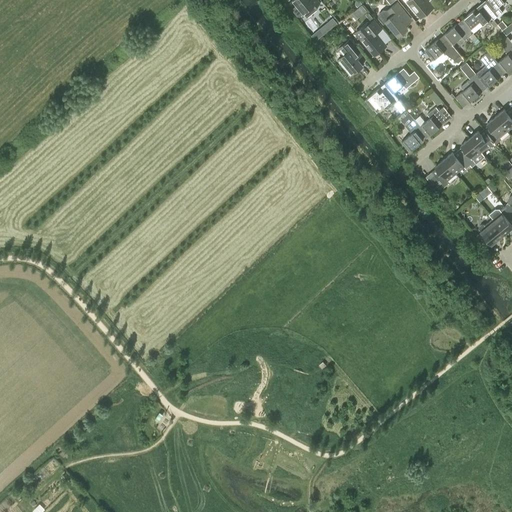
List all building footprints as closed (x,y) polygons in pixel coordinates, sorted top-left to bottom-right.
[(315,7),(320,3),(317,0),(292,0),(297,5),(293,8),(293,10),(298,16),(300,16),(303,13),(307,18),(317,9),(315,7)] [(408,0),(406,1),(420,17),(432,7),(426,0),(408,0)] [(485,0),(481,4),(493,20),(503,12),(498,6),(505,0),(485,0)] [(377,18),(383,24),(386,22),(398,36),(407,28),(400,20),(406,14),(396,2),(386,11),(382,10),(378,14),(377,18)] [(493,20),(481,4),(462,19),(473,33),(491,18),(493,20)] [(366,10),(362,5),(357,9),(362,14),(366,10)] [(367,24),(356,33),(374,55),(386,46),(375,34),(381,29),(373,19),(367,24)] [(473,33),(462,19),(444,35),(460,55),(460,54),(452,44),(462,36),(465,40),(473,33)] [(498,25),(502,30),(507,27),(502,21),(498,25)] [(507,26),(507,27),(502,30),(506,35),(511,31),(507,26)] [(324,34),(319,29),(312,35),(316,40),(324,34)] [(465,60),(460,55),(444,35),(425,50),(433,60),(443,52),(454,60),(460,65),(465,60)] [(507,54),(498,62),(497,62),(505,72),(511,66),(511,42),(507,37),(501,41),(507,54)] [(351,75),(362,65),(352,52),(356,49),(349,40),(339,48),(344,54),(338,59),(351,75)] [(505,72),(497,62),(498,62),(489,51),(480,59),(486,65),(476,74),(487,87),(505,72)] [(385,83),(393,93),(403,85),(406,88),(415,81),(404,68),(385,83)] [(468,103),(487,87),(476,74),(461,86),(464,90),(460,93),(468,103)] [(402,113),(406,109),(393,93),(385,83),(365,99),(374,109),(382,103),(387,109),(394,103),(402,113)] [(437,105),(442,100),(439,97),(439,96),(433,100),(437,105)] [(415,119),(414,118),(428,135),(447,120),(436,107),(427,114),(430,118),(425,122),(420,115),(415,119)] [(511,112),(509,115),(504,109),(495,116),(507,131),(511,126),(511,112)] [(410,151),(428,135),(414,118),(415,119),(409,112),(401,119),(412,133),(402,141),(410,151)] [(487,123),(492,129),(487,133),(496,143),(501,140),(499,138),(507,131),(495,116),(487,123)] [(483,136),(478,131),(470,138),(481,152),(490,145),(491,147),(496,143),(487,133),(483,136)] [(485,156),(481,152),(470,138),(461,145),(466,151),(461,154),(470,165),(472,167),(485,156)] [(452,152),(444,159),(456,174),(464,167),(466,169),(470,165),(461,154),(457,158),(452,152)] [(501,163),(506,169),(511,164),(507,158),(501,163)] [(447,181),(456,174),(444,159),(435,166),(440,172),(435,176),(439,180),(444,186),(449,182),(447,181)] [(439,180),(435,176),(432,171),(426,177),(433,186),(439,180)] [(479,194),(475,197),(480,202),(483,199),(479,194)] [(511,227),(511,224),(509,220),(511,217),(511,215),(504,206),(500,210),(499,209),(495,209),(489,214),(493,219),(505,233),(511,227)] [(493,219),(484,226),(483,224),(478,228),(492,244),(505,233),(493,219)] [(486,241),(480,233),(477,236),(483,243),(486,241)] [(160,411),(154,419),(158,422),(163,413),(160,411)]
